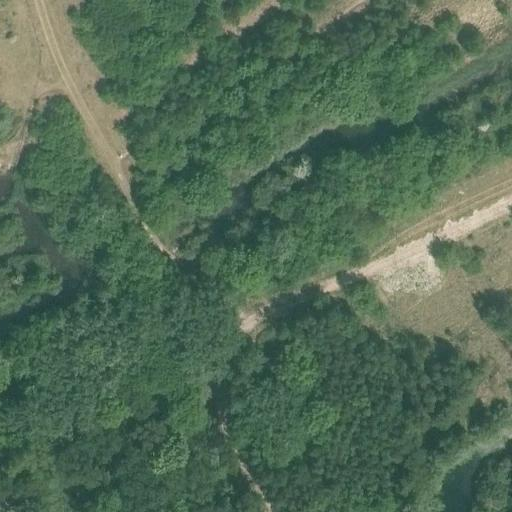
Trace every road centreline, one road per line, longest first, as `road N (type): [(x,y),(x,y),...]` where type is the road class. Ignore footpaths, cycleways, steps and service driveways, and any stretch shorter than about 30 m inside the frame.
road 1 (track): [(511,206),(268,309)]
road 2 (track): [(268,309),(217,367),(213,407),(269,511)]
road 3 (track): [(268,309),(213,292),(173,261),(118,179)]
road 4 (track): [(118,179),(57,63),(37,0)]
